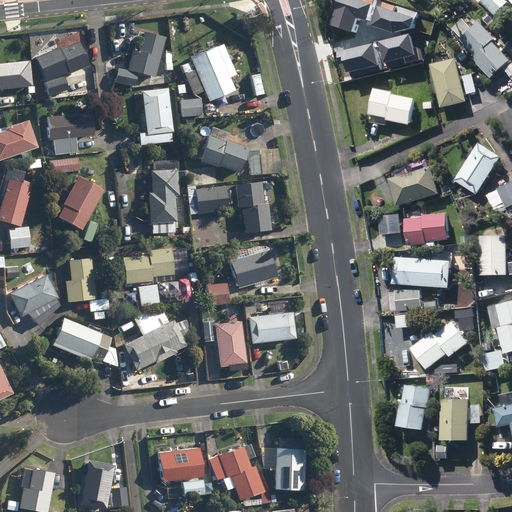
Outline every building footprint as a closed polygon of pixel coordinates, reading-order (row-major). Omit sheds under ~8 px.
[(357,0),(337,0),(329,24),(352,32),(357,18),(364,21),(370,4),(357,0)] [(483,0),(481,2),(494,16),(509,3),(507,1),(508,0),(483,0)] [(376,5),(371,24),(392,32),(410,27),(412,17),(376,5)] [(472,60),(490,80),(509,62),(491,43),(494,41),(479,24),(471,31),(463,21),(453,31),(462,40),(460,41),(475,57),(472,60)] [(116,82),(135,87),(139,73),(156,77),(166,39),(146,34),(141,53),(134,51),(129,72),(120,69),(116,82)] [(408,34),(378,41),(383,63),(387,62),(388,68),(420,61),(417,47),(411,49),(408,34)] [(37,57),(47,81),(70,72),(71,74),(90,66),(81,42),(61,50),(60,48),(37,57)] [(372,43),(337,51),(339,63),(344,61),(348,77),(378,70),(372,43)] [(0,53),(0,89),(21,94),(30,53),(1,47),(0,53)] [(206,91),(210,102),(236,91),(231,79),(237,76),(233,65),(227,67),(217,47),(192,58),(197,70),(186,75),(195,96),(206,91)] [(458,57),(462,63),(468,59),(463,53),(458,57)] [(430,66),(441,110),(466,104),(455,60),(430,66)] [(463,77),(468,96),(476,93),(472,75),(463,77)] [(62,78),(43,83),(46,95),(65,90),(62,78)] [(131,135),(132,147),(173,142),(171,132),(174,132),(169,88),(143,92),(148,133),(131,135)] [(0,103),(16,106),(18,94),(0,91),(0,103)] [(370,124),(387,128),(388,121),(408,126),(414,101),(391,96),(392,94),(374,91),(368,115),(372,116),(370,124)] [(182,101),(183,117),(203,116),(202,99),(182,101)] [(54,140),(56,154),(78,152),(77,137),(95,135),(93,113),(48,118),(51,140),(54,140)] [(432,116),(414,124),(418,131),(435,122),(432,116)] [(0,133),(0,161),(39,148),(30,121),(7,129),(7,130),(0,133)] [(219,166),(241,174),(250,149),(227,140),(230,133),(214,127),(202,161),(218,167),(219,166)] [(455,182),(477,196),(500,159),(479,145),(455,182)] [(250,156),(252,176),(273,174),(272,154),(250,156)] [(51,162),(52,174),(80,171),(79,159),(51,162)] [(30,161),(30,169),(42,168),(41,160),(30,161)] [(388,181),(396,208),(439,195),(431,169),(388,181)] [(150,193),(151,224),(178,222),(177,196),(180,196),(179,170),(153,171),(154,193),(150,193)] [(60,217),(83,230),(105,191),(79,177),(64,204),(66,205),(60,217)] [(0,213),(0,221),(21,227),(34,184),(24,181),(23,184),(10,180),(0,213)] [(244,208),(247,234),(273,231),(270,204),(266,205),(263,183),(237,186),(240,208),(244,208)] [(497,213),(511,206),(511,183),(488,195),(497,213)] [(200,209),(201,215),(230,211),(227,186),(189,191),(191,211),(200,209)] [(425,246),(426,249),(435,248),(435,243),(448,242),(447,228),(455,228),(454,220),(447,221),(446,215),(444,215),(443,212),(407,215),(407,221),(405,221),(408,248),(425,246)] [(379,218),(381,237),(401,235),(399,217),(379,218)] [(8,230),(10,249),(31,247),(29,228),(8,230)] [(172,239),(172,246),(180,246),(180,238),(172,239)] [(480,238),(481,277),(507,276),(506,238),(480,238)] [(229,253),(239,289),(255,284),(256,288),(265,286),(264,282),(279,277),(271,250),(259,254),(256,246),(229,253)] [(124,258),(128,284),(153,282),(154,283),(175,280),(174,274),(175,274),(172,249),(149,251),(150,256),(124,258)] [(67,282),(69,303),(97,299),(95,281),(101,281),(99,271),(94,271),(92,259),(70,262),(72,282),(67,282)] [(392,286),(448,289),(450,262),(394,259),(392,286)] [(10,295),(22,318),(60,298),(47,275),(10,295)] [(478,287),(481,298),(501,293),(498,282),(478,287)] [(209,286),(211,306),(230,304),(227,284),(209,286)] [(140,288),(142,307),(160,305),(157,285),(140,288)] [(395,292),(397,313),(422,311),(420,290),(395,292)] [(90,302),(91,312),(109,310),(108,291),(101,292),(101,301),(90,302)] [(497,329),(504,355),(511,353),(511,302),(496,307),(502,328),(497,329)] [(250,318),(253,343),(297,339),(294,313),(250,318)] [(397,317),(397,330),(418,328),(417,316),(397,317)] [(104,362),(118,368),(116,349),(109,347),(113,338),(65,318),(53,346),(93,362),(93,360),(103,364),(104,362)] [(125,345),(138,371),(156,362),(157,364),(178,353),(177,351),(188,346),(175,320),(125,345)] [(216,325),(221,367),(247,364),(242,322),(216,325)] [(411,350),(427,371),(448,355),(450,358),(456,354),(459,358),(470,349),(467,345),(468,345),(452,324),(435,337),(432,334),(411,350)] [(503,354),(502,350),(482,355),(486,373),(506,368),(503,354)] [(278,364),(279,371),(289,369),(287,361),(278,364)] [(0,401),(14,394),(0,365),(0,401)] [(151,375),(156,383),(163,378),(158,371),(151,375)] [(397,427),(422,431),(426,409),(428,409),(431,391),(406,387),(403,405),(401,405),(397,427)] [(440,442),(469,442),(469,421),(472,421),(472,424),(480,424),(481,407),(473,407),(473,410),(469,410),(469,402),(441,401),(440,442)] [(511,426),(511,428),(511,405),(493,410),(498,429),(511,426)] [(261,495),(263,505),(271,503),(269,491),(265,492),(256,466),(252,468),(249,460),(256,457),(251,444),(219,456),(227,476),(223,477),(228,491),(236,488),(240,502),(261,495)] [(161,454),(164,482),(205,477),(202,449),(161,454)] [(277,490),(305,491),(306,450),(265,449),(264,469),(277,470),(277,490)] [(82,505),(108,510),(116,466),(90,461),(82,505)] [(21,508),(40,511),(48,511),(56,473),(35,470),(31,489),(25,488),(21,508)] [(184,483),(185,498),(205,495),(204,481),(184,483)] [(113,489),(114,507),(129,506),(127,488),(113,489)]
